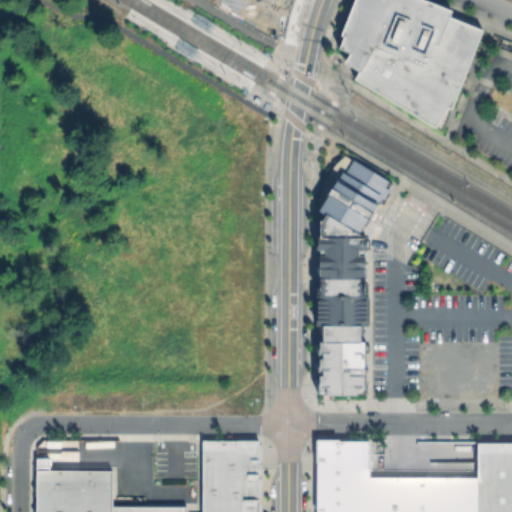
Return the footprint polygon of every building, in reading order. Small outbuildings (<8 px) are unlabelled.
[(447,16),(480,30),(441,132),(352,78),(357,70),(341,62),(348,52),(337,48),(342,36),(338,34),(351,0),(426,0),(450,9),(447,16)] [(368,233),(368,323),(363,323),(363,340),(367,340),(366,394),(319,393),(319,356),(319,341),(323,341),(323,325),(319,325),(320,249),(318,249),(318,234),(321,234),(321,219),(326,213),(320,208),(321,191),(329,173),(338,161),(348,153),(388,178),(385,183),(390,186),(363,230),(368,233)] [(261,511),(204,511),(204,439),(261,439),(261,511)] [(372,458),(372,440),(320,440),(320,458),(372,458)] [(479,511),(511,511),(511,441),(480,441),(480,477),(479,511)] [(114,511),(37,511),(37,456),(51,456),(51,469),(114,469),(114,505),(114,511)] [(372,476),(372,458),(320,458),(320,476),(372,476)] [(372,497),(372,476),(320,476),(320,497),(372,497)] [(409,511),(409,476),(372,476),(372,497),(372,511),(409,511)] [(409,511),(479,511),(480,477),(409,476),(409,511)] [(372,511),(372,497),(320,497),(320,511),(372,511)]
